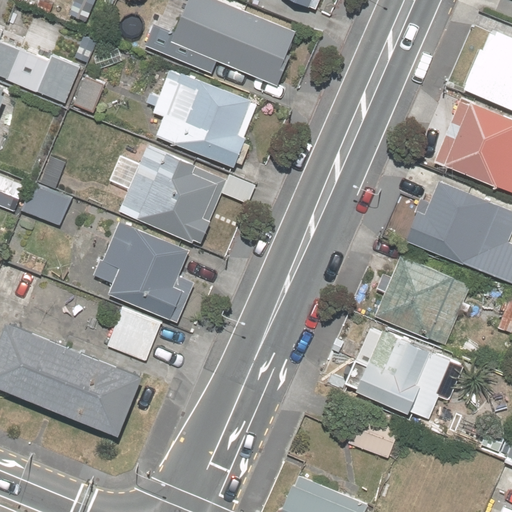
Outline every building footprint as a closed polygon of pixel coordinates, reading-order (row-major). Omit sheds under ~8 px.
[(97,0),(77,0),(71,16),(88,23),(97,0)] [(190,0),(178,35),(156,26),(147,47),(214,75),(219,63),(279,88),(293,58),(290,57),(299,33),(217,0),(190,0)] [(321,0),(294,0),(317,10),(321,0)] [(511,36),(493,28),(473,76),(467,89),(511,107),(511,36)] [(0,76),(66,105),(82,68),(53,55),(51,61),(2,40),(5,32),(0,29),(0,76)] [(96,41),(85,36),(76,58),(87,63),(96,41)] [(165,118),(158,138),(237,169),(239,164),(245,166),(252,147),(246,145),(248,140),(246,139),(259,106),(253,104),(254,102),(197,80),(197,78),(192,75),(191,78),(183,74),(182,75),(171,70),(161,98),(152,94),(148,104),(157,107),(154,114),(165,118)] [(107,84),(87,77),(75,106),(95,114),(107,84)] [(0,136),(2,132),(0,131),(0,122),(10,99),(4,97),(7,90),(0,86),(0,136)] [(511,118),(473,102),(447,163),(511,190),(511,118)] [(130,191),(120,212),(195,245),(197,242),(204,245),(214,223),(211,222),(224,194),(229,181),(150,147),(142,165),(122,157),(111,181),(130,191)] [(32,188),(0,175),(0,206),(22,215),(23,211),(32,188)] [(229,181),(224,194),(250,205),(258,186),(232,175),(229,181)] [(432,204),(422,200),(416,214),(419,215),(407,243),(465,266),(466,265),(511,283),(511,244),(509,243),(511,236),(511,211),(441,182),(432,204)] [(32,188),(23,211),(62,227),(74,199),(34,183),(32,188)] [(121,222),(105,261),(102,260),(95,276),(115,284),(111,296),(180,324),(197,284),(182,278),(193,252),(121,222)] [(400,250),(378,241),(373,252),(395,261),(400,250)] [(393,277),(385,273),(377,291),(386,294),(376,317),(447,346),(474,281),(404,252),(393,277)] [(511,293),(498,326),(511,332),(511,293)] [(164,322),(125,307),(109,346),(148,362),(164,322)] [(148,380),(12,325),(0,352),(0,389),(124,439),(148,380)] [(385,333),(372,327),(348,384),(428,418),(438,395),(450,400),(466,363),(387,330),(385,333)] [(388,457),(402,424),(365,409),(351,442),(388,457)] [(511,431),(490,422),(480,444),(502,454),(511,431)] [(368,511),(372,504),(298,474),(282,511),(368,511)]
